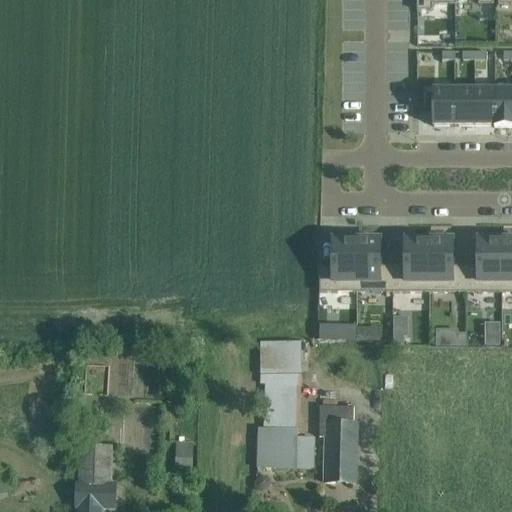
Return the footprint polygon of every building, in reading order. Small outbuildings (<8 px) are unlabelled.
[(417,0),(418,12),(432,12),(432,6),(455,6),(455,0),(417,0)] [(511,53),(503,54),(503,62),(511,61),(511,53)] [(442,54),(442,62),(455,62),(455,54),(442,54)] [(463,54),(462,62),(475,62),(475,54),(463,54)] [(475,54),(475,62),(487,62),(487,54),(475,54)] [(511,91),(497,92),(497,129),(511,128),(511,91)] [(433,92),(433,128),(456,128),(456,92),(433,92)] [(456,92),(456,128),(476,128),(476,92),(456,92)] [(476,92),(476,128),(494,128),(494,129),(497,129),(497,92),(476,92)] [(511,238),(501,239),(501,294),(511,294),(511,238)] [(320,269),(320,294),(356,294),(356,239),(342,239),(342,242),(332,242),(333,268),(320,269)] [(356,239),(356,294),(393,294),(393,268),(380,268),(380,242),(371,242),(371,239),(356,239)] [(393,268),(393,294),(429,294),(429,239),(415,239),(415,242),(405,242),(405,268),(393,268)] [(429,239),(429,294),(465,294),(465,269),(453,269),(453,242),(443,242),(443,239),(429,239)] [(465,269),(465,294),(501,294),(501,239),(487,239),(487,242),(478,242),(478,269),(465,269)] [(340,326),(340,341),(356,341),(356,326),(340,326)] [(457,334),(457,348),(465,348),(465,334),(457,334)] [(394,338),(393,347),(403,347),(403,338),(394,338)] [(487,339),(486,348),(500,348),(500,339),(487,339)] [(355,427),(353,427),(354,409),(320,408),(319,439),(324,439),(323,485),(355,486),(355,427)] [(257,430),(256,469),(297,470),(313,470),(314,441),(297,441),(298,431),(257,430)] [(80,487),(112,487),(112,449),(81,449),(80,487)] [(0,473),(0,495),(15,492),(10,471),(0,473)]
